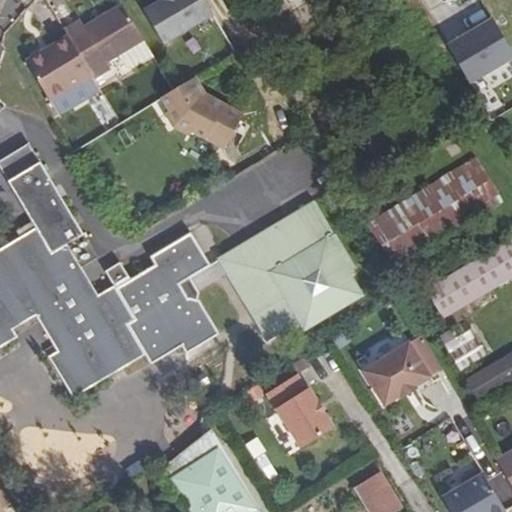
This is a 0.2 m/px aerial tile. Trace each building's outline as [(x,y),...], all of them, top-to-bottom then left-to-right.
[(211,16),(202,0),(164,0),(144,12),(163,44),(211,16)] [(69,42),(91,78),(107,68),(104,62),(115,55),(140,40),(120,6),(82,27),(78,20),(62,30),(69,42)] [(463,86),(511,56),(511,53),(489,15),(439,46),(463,86)] [(140,40),(115,55),(123,67),(130,68),(150,56),(140,40)] [(92,81),(91,78),(69,42),(29,66),(51,105),(92,81)] [(203,95),(193,77),(171,90),(159,97),(167,111),(163,114),(170,127),(187,136),(190,132),(222,150),(242,114),(223,105),(222,109),(210,103),(212,99),(203,95)] [(222,109),(223,105),(212,99),(210,103),(222,109)] [(151,367),(181,348),(186,356),(220,337),(200,302),(196,302),(187,302),(183,301),(176,289),(189,281),(211,268),(190,234),(150,259),(154,266),(129,282),(118,265),(104,273),(113,287),(97,296),(80,269),(96,260),(27,145),(0,161),(0,170),(35,228),(0,249),(0,347),(17,337),(13,330),(35,316),(57,354),(49,359),(73,399),(144,355),(151,367)] [(473,161),(369,224),(395,266),(499,204),(473,161)] [(310,204),(214,255),(264,346),(359,295),(310,204)] [(473,262),(490,292),(511,279),(511,240),(473,262)] [(490,292),(473,262),(425,290),(442,320),(490,292)] [(197,295),(189,281),(176,289),(183,301),(187,302),(196,302),(197,295)] [(470,315),(440,334),(463,371),(493,353),(470,315)] [(337,350),(348,343),(343,335),(332,342),(337,350)] [(409,343),(363,371),(384,405),(399,396),(401,399),(416,390),(415,387),(430,378),(409,343)] [(511,384),(511,355),(469,381),(482,403),(511,384)] [(307,390),(300,378),(292,383),(291,380),(268,393),(301,446),(334,426),(310,388),(307,390)] [(205,432),(155,468),(187,511),(254,511),(259,508),(205,432)] [(511,452),(495,462),(511,489),(511,452)] [(380,473),(353,490),(367,511),(396,511),(402,509),(380,473)] [(505,511),(483,474),(441,499),(449,511),(505,511)]
